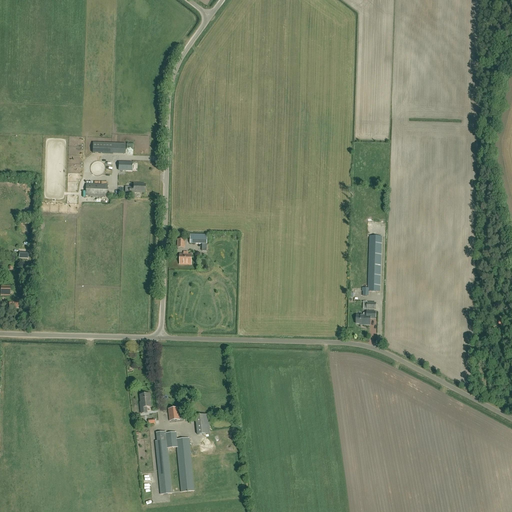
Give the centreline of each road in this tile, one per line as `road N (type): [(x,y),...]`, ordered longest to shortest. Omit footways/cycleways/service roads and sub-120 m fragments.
road 1 (unclassified): [(511,420),(376,346),(160,338)]
road 2 (unclassified): [(160,338),(171,87),(209,17)]
road 3 (unclassified): [(160,338),(0,333)]
